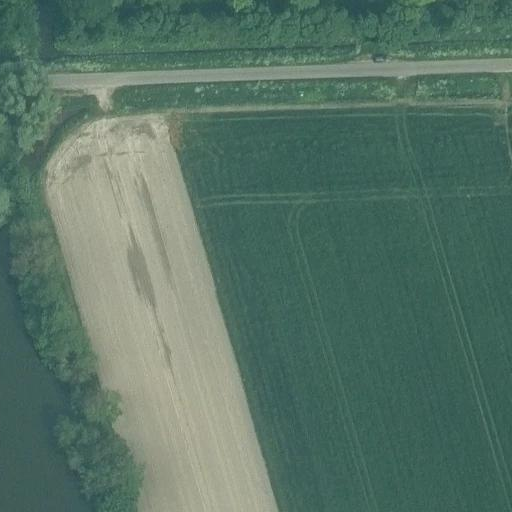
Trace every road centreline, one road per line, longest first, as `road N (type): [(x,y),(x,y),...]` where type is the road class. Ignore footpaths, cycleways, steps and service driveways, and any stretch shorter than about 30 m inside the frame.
road 1 (unclassified): [(0,83),(511,61)]
road 2 (track): [(110,511),(32,258),(29,196),(104,133),(94,80)]
